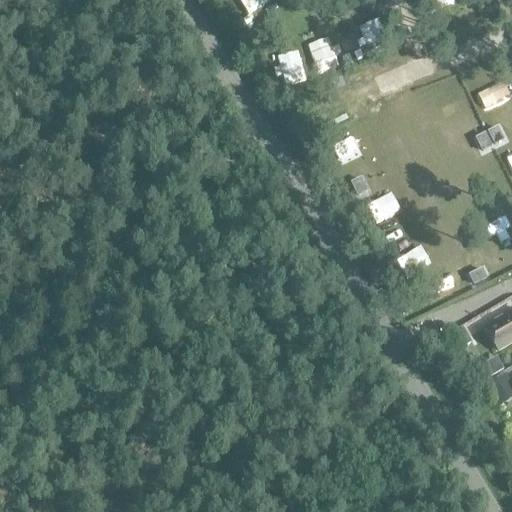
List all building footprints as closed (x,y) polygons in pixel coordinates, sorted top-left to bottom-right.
[(344,51),(326,59),(335,80),(353,72),(344,51)] [(279,99),(306,95),(302,72),(275,76),(279,99)] [(498,131),(511,125),(511,123),(506,109),(491,115),(498,131)] [(511,189),(502,194),(511,214),(511,213),(511,189)] [(504,252),(491,255),(495,268),(507,265),(504,252)] [(452,289),(464,285),(459,270),(446,275),(452,289)] [(511,316),(486,331),(499,353),(511,345),(511,316)] [(481,369),(489,384),(507,375),(499,360),(481,369)]
